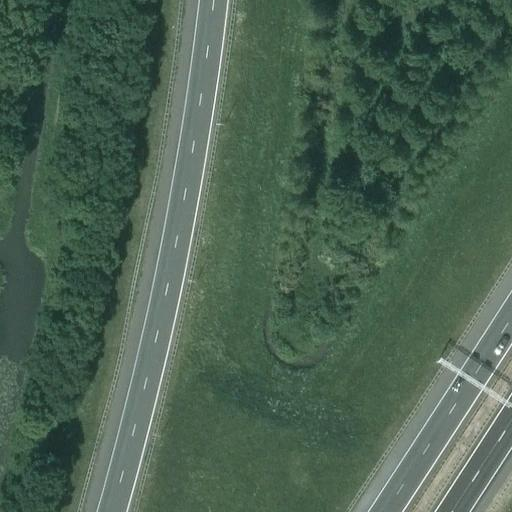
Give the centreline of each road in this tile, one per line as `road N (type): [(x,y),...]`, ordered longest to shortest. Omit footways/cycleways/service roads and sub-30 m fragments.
road 1 (motorway): [(211,0),(181,218),(109,511)]
road 2 (motorway): [(511,318),(390,511)]
